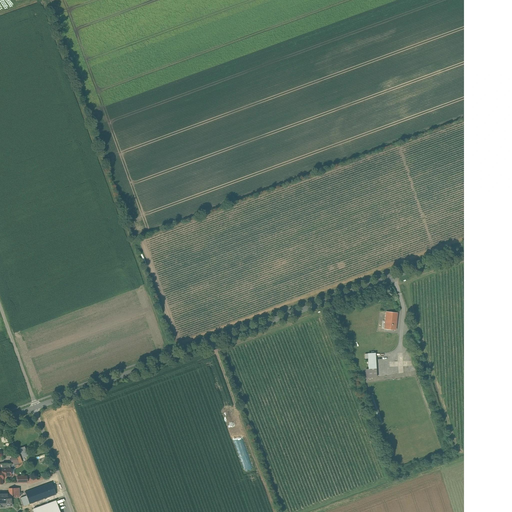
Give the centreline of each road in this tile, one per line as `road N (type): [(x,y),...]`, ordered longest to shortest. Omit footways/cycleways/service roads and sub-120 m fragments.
road 1 (tertiary): [(511,232),(34,407)]
road 2 (track): [(171,357),(41,0)]
road 3 (track): [(511,440),(317,511)]
road 4 (track): [(212,342),(274,511)]
